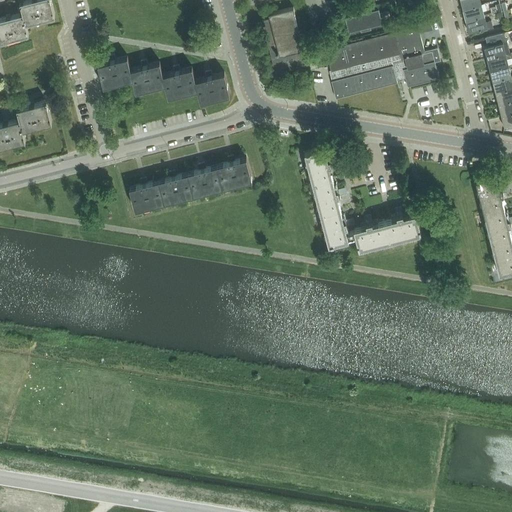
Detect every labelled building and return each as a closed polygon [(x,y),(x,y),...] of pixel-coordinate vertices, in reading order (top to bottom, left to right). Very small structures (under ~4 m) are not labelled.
[(20,1),(22,7),(23,12),(26,22),(54,14),(55,15),(51,0),(25,0),(21,1),(20,1)] [(461,0),(463,8),(462,8),(481,4),(479,0),(461,0)] [(481,4),(462,8),(462,9),(463,8),(466,19),(465,19),(465,20),(484,15),(483,15),(481,5),(481,4)] [(293,7),(268,13),(270,18),(262,20),(275,73),(306,65),(302,49),(304,49),(303,44),(302,44),(296,20),(294,12),(294,11),(293,7)] [(378,8),(345,17),(349,32),(382,24),(378,8)] [(389,10),(380,12),(382,22),(391,20),(389,10)] [(29,33),(26,22),(23,12),(20,12),(11,15),(11,14),(8,15),(6,16),(6,17),(0,18),(0,40),(0,41),(0,40),(28,32),(28,33),(29,33)] [(484,15),(465,20),(466,20),(469,30),(468,30),(468,31),(486,27),(487,29),(493,28),(491,20),(488,21),(485,21),(484,15)] [(430,21),(418,24),(420,33),(433,29),(430,21)] [(396,30),(325,48),(330,66),(331,69),(329,70),(332,80),(331,80),(336,97),(397,81),(397,79),(403,78),(405,77),(407,85),(408,85),(439,77),(436,65),(435,61),(440,60),(437,47),(424,50),(418,25),(396,30)] [(488,46),(484,47),(485,47),(488,58),(505,54),(505,53),(504,49),(503,47),(508,46),(504,32),(487,37),(486,37),(486,39),(487,43),(488,46)] [(505,54),(488,58),(490,69),(508,65),(506,59),(511,57),(511,55),(511,52),(505,53),(505,54)] [(106,84),(133,78),(130,68),(127,55),(115,58),(114,53),(111,54),(108,55),(110,60),(98,63),(103,85),(106,85),(106,84)] [(130,68),(133,78),(136,91),(139,90),(165,83),(162,73),(163,73),(159,61),(148,64),(147,59),(144,59),(141,60),(142,65),(130,68)] [(174,70),(163,73),(162,73),(165,83),(168,96),(171,95),(197,88),(195,79),(192,66),(180,69),(179,64),(178,65),(176,65),(173,66),(174,70)] [(508,65),(490,69),(493,81),(511,76),(508,65)] [(195,79),(197,88),(201,101),(204,100),(230,94),(224,71),(212,74),(211,70),(208,70),(205,71),(207,76),(195,79)] [(511,81),(511,76),(493,81),(496,92),(511,88),(511,81)] [(511,88),(496,92),(499,103),(511,100),(511,88)] [(16,107),(19,119),(20,118),(22,128),(23,128),(51,121),(51,122),(52,121),(46,100),(45,100),(46,101),(34,104),(34,103),(31,104),(29,105),(17,108),(17,107),(16,107)] [(511,100),(499,103),(502,115),(511,112),(511,100)] [(511,112),(502,115),(505,126),(511,124),(511,112)] [(20,118),(19,119),(18,119),(8,122),(8,121),(5,122),(2,122),(2,123),(0,123),(0,145),(24,139),(25,139),(25,137),(26,137),(26,135),(24,135),(23,128),(22,128),(20,118)] [(333,176),(331,170),(333,169),(332,164),(337,162),(336,158),(333,159),(331,157),(330,158),(329,152),(326,153),(325,146),(325,145),(310,149),(307,150),(305,151),(313,181),(333,176)] [(138,208),(165,201),(194,194),(223,186),(249,179),(249,180),(252,179),(247,157),(235,160),(233,155),(231,155),(228,156),(229,161),(217,164),(206,167),(204,162),(202,163),(199,164),(200,168),(188,171),(177,174),(175,169),(172,170),(170,171),(171,176),(159,179),(147,182),(146,177),(143,178),(141,178),(142,183),(130,186),(135,209),(138,208)] [(504,204),(502,198),(504,197),(503,192),(504,192),(508,191),(507,186),(504,187),(504,186),(503,185),(501,186),(500,180),(498,180),(496,174),(497,174),(496,173),(481,177),(478,178),(476,179),(484,209),(504,204)] [(341,207),(339,200),(341,200),(340,194),(345,193),(344,188),(341,189),(339,188),(338,188),(337,183),(335,183),(333,176),(313,181),(321,212),(341,207)] [(484,209),(491,240),(511,235),(510,229),(511,228),(510,223),(511,222),(511,217),(510,216),(509,217),(507,211),(506,212),(504,204),(484,209)] [(341,207),(321,212),(329,242),(329,243),(331,243),(334,242),(349,238),(349,237),(356,235),(354,229),(349,231),(347,225),(353,223),(352,219),(349,220),(347,219),(346,219),(344,213),(343,214),(341,207)] [(390,239),(421,231),(421,232),(422,232),(421,230),(421,227),(420,227),(416,211),(415,211),(409,213),(408,211),(403,213),(401,207),(397,208),(398,211),(396,212),(397,214),(391,216),(391,218),(385,219),(390,239)] [(385,219),(378,221),(377,219),(372,221),(370,215),(366,216),(367,219),(366,220),(366,222),(361,223),(361,225),(355,227),(354,227),(354,229),(356,235),(358,243),(358,245),(359,245),(359,247),(360,247),(390,239),(385,219)] [(491,240),(499,271),(501,271),(504,271),(504,270),(511,268),(511,237),(511,235),(491,240)]
